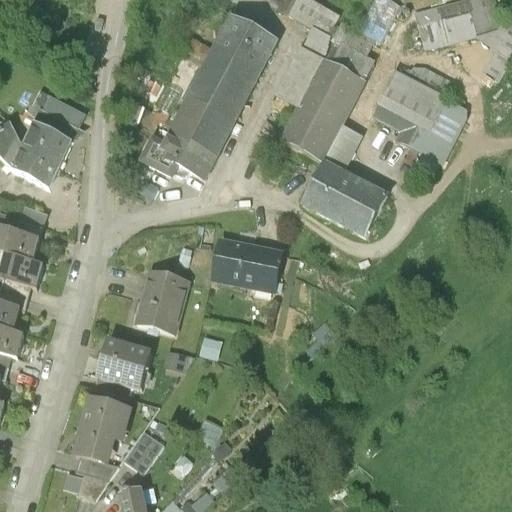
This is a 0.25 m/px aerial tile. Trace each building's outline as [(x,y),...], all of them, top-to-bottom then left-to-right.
[(290,20),(300,0),(275,0),(270,10),(290,20)] [(329,41),(341,20),(302,0),(300,0),(290,20),(314,33),(329,41)] [(476,1),(417,16),(428,55),(486,40),(476,1)] [(342,30),(335,44),(367,61),(377,48),(379,50),(389,31),(369,21),(360,38),(342,30)] [(231,22),(206,69),(255,94),(280,47),(231,22)] [(314,33),(302,57),(323,67),(335,44),(329,41),(314,33)] [(367,61),(335,44),(323,67),(365,89),(377,66),(367,61)] [(499,85),(511,63),(494,53),(482,75),(499,85)] [(301,110),(323,67),(302,57),(302,56),(279,99),(301,110)] [(365,89),(323,67),(301,110),(282,146),(324,168),(365,89)] [(255,94),(206,69),(171,137),(219,162),(255,94)] [(474,113),(403,77),(374,133),(446,169),(474,113)] [(41,98),(34,111),(77,134),(84,120),(41,98)] [(28,124),(35,128),(72,146),(84,137),(77,134),(34,111),(28,124)] [(50,192),(72,146),(35,128),(23,154),(8,128),(0,133),(0,160),(14,175),(50,192)] [(206,187),(219,162),(171,137),(166,147),(158,143),(145,169),(175,185),(181,174),(206,187)] [(384,199),(325,169),(305,210),(364,239),(384,199)] [(23,210),(17,223),(21,224),(42,230),(47,219),(23,210)] [(18,235),(21,224),(17,223),(0,218),(0,230),(5,231),(18,235)] [(18,235),(40,240),(42,230),(21,224),(18,235)] [(5,231),(0,249),(0,255),(8,257),(35,264),(41,241),(40,240),(18,235),(5,231)] [(284,257),(220,244),(211,285),(276,298),(284,257)] [(8,257),(2,281),(38,291),(44,267),(35,264),(8,257)] [(190,288),(149,277),(135,329),(176,341),(190,288)] [(0,306),(0,331),(14,335),(21,312),(0,306)] [(0,331),(0,356),(11,360),(18,362),(24,338),(14,335),(0,331)] [(132,392),(141,395),(152,357),(108,344),(97,382),(132,392)] [(0,380),(5,382),(11,360),(0,356),(0,380)] [(132,392),(97,382),(95,392),(129,402),(132,392)] [(132,412),(90,401),(75,458),(83,460),(111,467),(117,442),(124,443),(132,412)] [(164,449),(143,435),(133,451),(123,464),(144,478),(164,449)] [(123,464),(133,451),(128,447),(118,461),(123,464)] [(111,467),(83,460),(79,477),(85,478),(109,484),(119,470),(111,467)] [(80,496),(84,481),(69,477),(65,492),(80,496)] [(109,484),(85,478),(80,496),(80,499),(96,503),(109,484)] [(182,511),(207,511),(216,505),(207,495),(193,508),(190,505),(183,511),(182,511)] [(122,511),(146,511),(143,497),(120,502),(122,511)]
